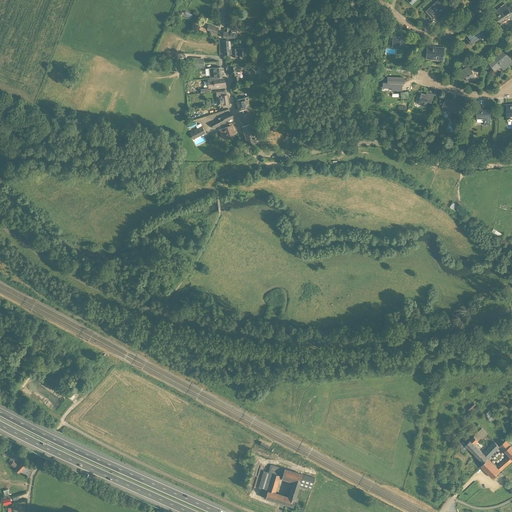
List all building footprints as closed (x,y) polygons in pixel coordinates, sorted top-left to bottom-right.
[(447,11),(438,1),(427,12),(436,21),(447,11)] [(511,14),(511,4),(511,5),(508,8),(505,4),(501,6),(502,8),(498,11),(497,10),(490,15),(493,19),(497,17),(501,23),(499,25),(502,29),(505,26),(502,22),(509,17),(508,17),(511,14)] [(199,28),(198,31),(209,34),(210,31),(217,33),(219,28),(205,24),(203,29),(199,28)] [(223,32),(223,38),(234,38),(237,38),(237,32),(231,30),(232,26),(228,25),(227,29),(227,32),(223,32)] [(486,36),(489,34),(483,26),(472,33),(468,35),(472,42),(478,39),(485,35),(486,36)] [(393,36),(392,47),(410,49),(411,39),(401,38),(401,37),(393,36)] [(231,50),(230,41),(223,41),(224,55),(233,54),(233,57),(237,57),(237,60),(240,59),(239,57),(247,56),(246,49),(237,49),(231,50)] [(427,44),(426,59),(443,60),(444,48),(433,47),(433,45),(427,44)] [(511,62),(511,61),(503,51),(489,63),(494,69),(500,64),(505,69),(511,62)] [(190,67),(203,68),(204,60),(190,59),(190,67)] [(230,67),(230,66),(226,67),(226,70),(230,69),(232,76),(233,76),(234,81),(240,80),(239,74),(237,74),(236,72),(241,71),(240,66),(235,67),(235,66),(230,67)] [(474,75),(470,66),(459,71),(463,78),(466,77),(468,82),(472,80),(473,81),(479,78),(477,73),(474,75)] [(222,77),(221,67),(209,68),(210,73),(212,72),(212,74),(210,74),(210,78),(222,77)] [(224,80),(224,78),(214,79),(215,80),(208,81),(209,89),(200,89),(201,93),(211,92),(211,88),(216,88),(216,85),(226,84),(225,80),(224,80)] [(383,83),(383,88),(392,88),(392,91),(401,91),(402,83),(404,83),(404,78),(387,78),(387,83),(383,83)] [(226,95),(226,91),(216,93),(218,105),(228,104),(227,95),(226,95)] [(422,93),(418,104),(426,107),(428,101),(432,103),(434,95),(429,94),(429,96),(422,93)] [(238,109),(250,106),(248,101),(249,100),(248,97),(236,100),(238,109)] [(461,103),(445,99),(442,109),(450,111),(452,106),(459,109),(461,103)] [(482,105),(477,105),(477,117),(485,117),(485,121),(485,125),(491,125),(490,110),(482,110),(482,105)] [(249,120),(246,110),(239,112),(242,122),(249,120)] [(466,118),(468,113),(461,110),(459,118),(463,120),(464,117),(466,118)] [(219,119),(219,120),(211,124),(213,129),(226,123),(225,121),(233,117),(231,113),(219,119)] [(227,125),(227,127),(219,130),(219,131),(221,130),(221,132),(223,131),(225,137),(235,133),(231,123),(227,125)] [(244,133),(252,130),(250,124),(242,127),(244,133)] [(205,133),(203,128),(190,134),(193,139),(205,133)] [(246,139),(255,136),(252,130),(244,133),(246,139)] [(292,140),(294,133),(291,132),(287,131),(286,138),(286,139),(287,139),(286,145),(288,145),(289,140),(292,140)] [(255,136),(246,139),(248,143),(249,143),(250,145),(257,143),(255,136)] [(502,234),(493,229),(491,232),(499,237),(502,234)] [(470,411),(471,410),(475,406),(476,405),(473,402),(467,408),(470,411)] [(491,410),(486,413),(491,421),(495,419),(491,410)] [(466,444),(469,448),(483,463),(488,458),(488,459),(500,447),(498,445),(495,442),(484,454),(474,444),(478,441),(474,437),(466,444)] [(502,444),(501,446),(503,448),(510,456),(497,468),(491,461),(488,459),(481,466),(493,478),(511,460),(511,446),(506,440),(502,444)] [(14,468),(15,470),(19,473),(25,466),(20,461),(17,465),(13,462),(10,465),(14,468)] [(303,475),(271,465),(269,472),(263,471),(258,489),(263,490),(261,497),(265,498),(279,502),(280,503),(281,503),(284,504),(286,504),(293,506),(299,488),(305,490),(306,489),(310,491),(315,478),(314,478),(303,475)]
